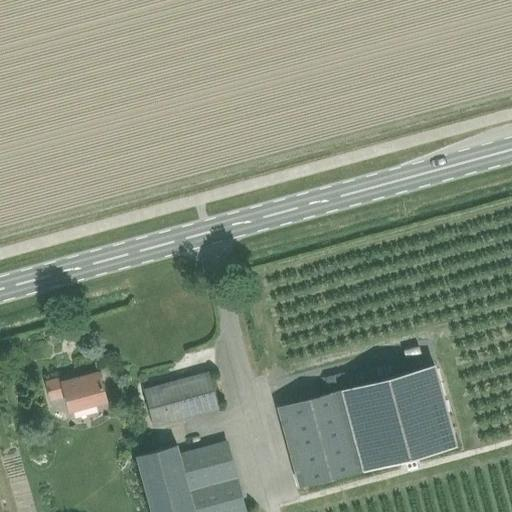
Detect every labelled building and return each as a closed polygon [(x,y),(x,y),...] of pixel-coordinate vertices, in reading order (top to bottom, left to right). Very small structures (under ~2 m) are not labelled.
[(340,389),(362,470),(455,445),(433,363),(340,389)] [(105,399),(98,372),(63,381),(61,377),(46,381),(51,398),(66,394),(69,409),(105,399)] [(153,425),(217,408),(208,372),(144,388),(153,425)] [(299,487),(362,470),(340,389),(278,405),(299,487)] [(245,511),(235,477),(225,440),(178,453),(176,444),(135,455),(150,511),(245,511)]
